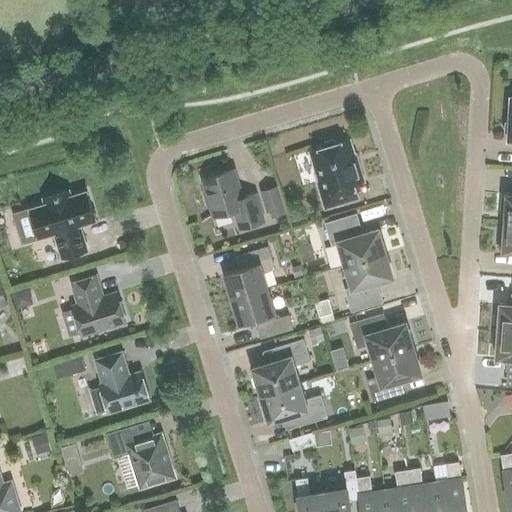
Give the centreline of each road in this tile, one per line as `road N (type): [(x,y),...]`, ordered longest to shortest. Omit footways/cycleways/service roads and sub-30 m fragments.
road 1 (residential): [(371,94),(163,155),(156,179),(258,511)]
road 2 (residential): [(458,381),(479,73),(454,66),(371,94)]
road 3 (unclassified): [(0,88),(351,0)]
road 4 (residential): [(371,94),(458,381)]
road 5 (residential): [(458,381),(486,511)]
